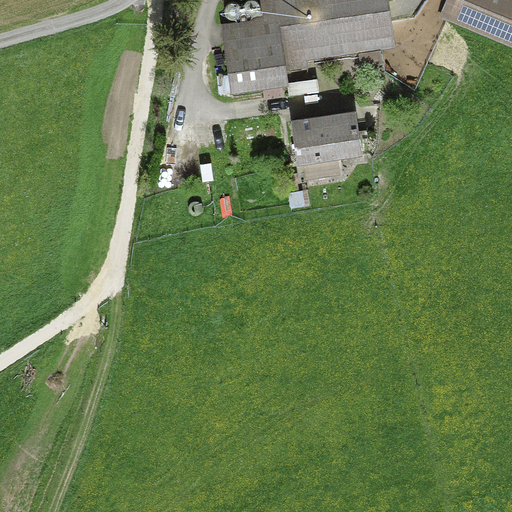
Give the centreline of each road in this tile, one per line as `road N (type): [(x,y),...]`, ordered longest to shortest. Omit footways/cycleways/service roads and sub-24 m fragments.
road 1 (track): [(149,0),(151,36),(115,290)]
road 2 (track): [(115,290),(100,385),(58,511)]
road 3 (track): [(115,290),(0,364)]
road 4 (track): [(124,0),(0,40)]
